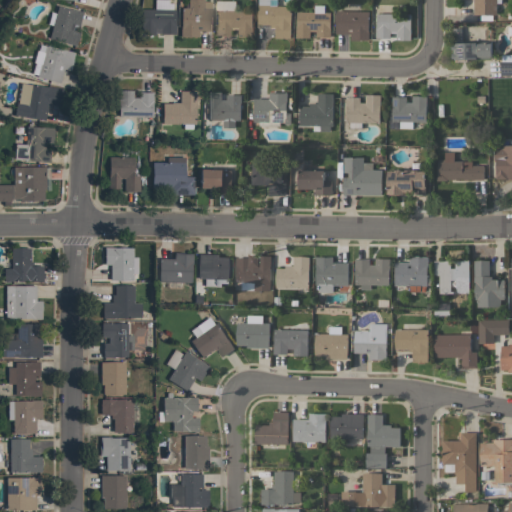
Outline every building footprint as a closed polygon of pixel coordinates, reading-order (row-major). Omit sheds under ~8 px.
[(166,0),(166,3),(171,3),(170,9),(174,9),(173,33),(159,33),(159,28),(153,28),(153,34),(139,34),(140,9),(153,9),(153,0),(166,0)] [(209,8),(212,8),(212,30),(196,30),(196,36),(178,36),(178,25),(179,25),(179,7),(187,7),(187,0),(202,0),(202,1),(209,1),(209,8)] [(252,25),(252,36),(238,36),(238,29),(232,29),(231,35),(217,34),(217,24),(218,24),(218,10),(216,10),(216,0),(224,0),(224,1),(235,1),(235,10),(252,10),(252,25)] [(269,0),(269,5),(290,6),(290,38),(275,37),(275,28),(270,27),(270,24),(258,24),(258,0),(269,0)] [(502,0),(502,3),(496,3),(496,13),(473,13),(473,0),(502,0)] [(54,13),(56,4),(81,11),(77,25),(72,24),(70,29),(78,31),(73,45),(63,42),(47,37),(51,25),(46,23),(49,11),(54,13)] [(369,11),(368,40),(350,40),(350,34),(336,33),(336,10),(369,11)] [(330,12),(329,36),(315,36),(316,31),(310,31),(310,37),(295,37),(296,11),(330,12)] [(411,13),(410,39),(396,39),(396,32),(390,32),(390,38),(376,37),(377,13),(411,13)] [(462,42),(491,41),(491,57),(467,59),(467,61),(455,61),(455,57),(452,58),(452,53),(453,53),(453,49),(452,49),(451,28),(461,27),(462,42)] [(33,62),(31,62),(35,50),(37,50),(39,43),(74,53),(69,69),(62,67),(58,83),(36,76),(36,74),(30,72),(33,62)] [(511,54),(511,74),(500,75),(500,61),(501,61),(501,54),(511,54)] [(18,81),(45,86),(61,88),(58,105),(46,103),(43,119),(12,114),(14,102),(18,81)] [(131,90),(131,97),(137,97),(137,91),(152,91),(151,103),(150,103),(150,117),(117,116),(117,101),(116,101),(117,89),(131,90)] [(160,123),(161,102),(170,103),(170,102),(178,102),(178,90),(194,91),(194,124),(160,123)] [(221,91),(221,100),(227,100),(227,94),(241,95),(240,120),(235,120),(234,127),(223,127),(223,120),(206,119),(206,91),(221,91)] [(268,125),(268,126),(259,126),(259,121),(253,121),(254,98),(269,99),(269,92),(287,92),(286,112),(291,113),(290,124),(284,123),(284,122),(279,122),(279,126),(268,125)] [(320,131),(320,125),(299,125),(300,105),(309,106),(309,103),(317,103),(317,93),(332,93),(332,125),(329,125),(329,131),(320,131)] [(349,128),(349,122),(345,122),(346,96),(360,97),(360,102),(365,102),(365,94),(380,94),(380,122),(361,122),(361,128),(349,128)] [(400,127),(400,121),(392,121),(393,104),(392,104),(392,96),(406,96),(406,102),(412,102),(412,95),(427,96),(426,121),(413,121),(412,128),(400,127)] [(39,127),(39,126),(52,127),(51,142),(43,142),(43,147),(48,148),(47,162),(36,161),(36,160),(12,159),(13,143),(23,144),(25,126),(39,127)] [(494,147),(502,147),(502,144),(511,144),(511,178),(495,178),(496,161),(494,161),(494,147)] [(444,159),(444,152),(454,152),(454,161),(471,161),(471,165),(483,165),(483,179),(464,179),(464,178),(454,178),(454,179),(447,179),(447,180),(437,180),(437,159),(444,159)] [(132,157),(132,175),(137,175),(137,187),(138,187),(138,191),(122,190),(122,178),(118,178),(118,189),(106,188),(107,156),(132,157)] [(183,157),(183,176),(189,176),(192,177),(191,194),(169,194),(169,188),(150,188),(151,162),(165,162),(165,156),(183,157)] [(273,156),(273,165),(286,165),(285,195),(268,194),(268,184),(251,184),(251,164),(253,164),(254,156),(273,156)] [(349,177),(349,176),(348,176),(348,172),(343,172),(343,156),(363,157),(363,162),(377,162),(377,169),(382,169),(381,195),(343,194),(343,177),(349,177)] [(0,184),(11,184),(11,167),(43,166),(44,189),(42,189),(42,200),(19,200),(19,197),(9,197),(9,200),(0,200),(0,184)] [(231,193),(216,193),(217,186),(212,185),(212,188),(198,188),(198,168),(223,169),(231,170),(231,193)] [(315,189),(298,188),(299,169),(324,170),(324,179),(331,179),(331,189),(332,189),(331,195),(314,194),(315,189)] [(395,170),(396,169),(400,169),(402,170),(405,170),(411,170),(412,170),(418,170),(426,170),(425,194),(411,194),(411,191),(404,191),(404,194),(396,193),(396,194),(392,194),(392,193),(387,193),(387,170),(395,170)] [(136,273),(131,273),(131,279),(109,279),(109,264),(102,264),(103,247),(112,247),(131,247),(131,256),(136,257),(136,273)] [(28,248),(28,262),(31,262),(31,265),(41,265),(41,280),(2,280),(2,268),(9,268),(9,248),(28,248)] [(191,253),(191,264),(190,264),(189,282),(157,281),(158,258),(172,258),(172,252),(191,253)] [(221,282),(221,286),(202,285),(203,278),(196,278),(197,253),(218,254),(218,256),(229,257),(228,283),(221,282)] [(241,290),(241,281),(236,281),(236,265),(236,256),(250,256),(250,262),(256,262),(256,255),(270,256),(270,290),(241,290)] [(394,285),(394,261),(409,262),(409,255),(427,255),(427,285),(394,285)] [(275,287),(276,267),(284,268),(285,265),(293,265),(293,256),(309,256),(308,288),(275,287)] [(333,256),(333,262),(348,263),(348,277),(351,277),(351,284),(348,284),(348,285),(333,285),(333,292),(318,291),(318,288),(317,288),(317,285),(315,285),(316,264),(315,264),(315,256),(333,256)] [(361,283),(355,283),(355,268),(355,258),(369,259),(369,264),(375,264),(375,258),(389,258),(389,284),(370,284),(370,289),(361,288),(361,283)] [(439,293),(439,274),(432,274),(432,260),(468,260),(469,292),(439,293)] [(489,276),(491,276),(491,279),(504,279),(504,297),(505,297),(505,303),(500,303),(500,306),(477,306),(477,299),(475,299),(474,281),(473,281),(473,260),(488,260),(489,276)] [(34,285),(34,301),(40,301),(40,318),(4,318),(3,285),(34,285)] [(132,285),(132,305),(138,305),(138,315),(132,315),(132,318),(101,318),(101,302),(110,302),(110,294),(113,294),(113,285),(132,285)] [(449,316),(433,316),(433,302),(449,302),(449,316)] [(262,316),(262,322),(269,323),(268,348),(246,347),(246,344),(236,344),(236,322),(248,322),(248,316),(262,316)] [(208,317),(212,324),(215,321),(233,348),(221,356),(216,348),(213,350),(211,348),(199,356),(188,341),(194,337),(189,330),(208,317)] [(508,334),(493,334),(493,342),(478,342),(478,319),(508,319),(508,334)] [(126,323),(125,357),(101,357),(101,342),(107,343),(107,337),(100,336),(100,322),(126,323)] [(39,356),(0,356),(0,339),(15,339),(15,323),(37,323),(37,336),(39,336),(39,356)] [(386,359),(369,358),(369,353),(354,352),(354,330),(369,330),(369,323),(386,323),(386,359)] [(341,326),(341,334),(347,334),(346,358),(314,357),(315,333),(328,333),(328,326),(341,326)] [(308,329),(307,355),(293,355),(293,348),(287,348),(287,354),(273,353),(274,329),(308,329)] [(428,329),(428,362),(412,362),(412,351),(409,351),(409,348),(395,348),(395,329),(428,329)] [(470,348),(471,348),(471,351),(476,351),(476,367),(461,367),(461,356),(433,356),(433,334),(470,333),(470,348)] [(511,371),(508,372),(508,369),(501,369),(500,345),(509,345),(509,344),(511,343),(511,371)] [(180,353),(177,358),(179,358),(183,351),(207,366),(198,380),(193,377),(184,390),(166,378),(172,369),(163,363),(173,348),(180,353)] [(38,361),(37,375),(32,375),(32,381),(39,381),(39,395),(13,395),(13,383),(6,383),(6,361),(38,361)] [(123,361),(123,393),(101,393),(101,384),(99,384),(99,361),(123,361)] [(195,397),(195,410),(189,410),(189,417),(196,417),(196,430),(171,431),(171,421),(161,421),(161,397),(195,397)] [(106,398),(113,399),(121,398),(131,400),(130,431),(112,431),(112,418),(109,418),(109,414),(99,414),(99,399),(106,398)] [(11,401),(29,401),(29,399),(40,399),(40,418),(34,418),(34,432),(11,432),(11,418),(7,418),(7,401),(11,401)] [(288,412),(287,444),(255,443),(255,424),(269,424),(269,421),(273,421),(273,411),(288,412)] [(326,413),(325,441),(292,440),(293,418),(308,418),(309,412),(326,413)] [(363,413),(363,438),(330,437),(330,415),(341,415),(341,413),(363,413)] [(366,467),(366,452),(370,452),(370,445),(367,445),(367,414),(382,414),(382,424),(391,424),(391,427),(400,427),(400,446),(385,446),(385,452),(386,452),(386,467),(366,467)] [(460,439),(460,432),(475,431),(476,491),(465,491),(465,483),(455,483),(455,473),(443,473),(443,463),(442,463),(442,439),(460,439)] [(182,446),(182,435),(204,435),(204,445),(206,445),(206,468),(182,468),(182,460),(177,460),(177,447),(182,446)] [(127,469),(104,469),(104,455),(98,455),(98,445),(98,436),(109,436),(109,437),(127,437),(127,469)] [(9,471),(9,473),(3,473),(3,459),(1,459),(2,442),(8,442),(8,438),(27,438),(27,448),(30,448),(30,456),(39,456),(39,471),(9,471)] [(480,442),(493,442),(493,438),(511,438),(511,484),(498,484),(498,482),(496,482),(495,465),(480,465),(480,442)] [(271,488),(271,484),(274,484),(274,471),(293,471),(293,491),(300,491),(300,501),(293,501),(293,503),(261,503),(261,488),(271,488)] [(381,472),(381,483),(394,483),(394,505),(341,505),(341,490),(355,490),(355,491),(362,491),(362,472),(381,472)] [(168,483),(178,483),(178,473),(200,474),(200,489),(206,489),(206,506),(170,506),(170,498),(167,498),(168,483)] [(124,508),(102,508),(102,497),(99,497),(99,475),(124,475),(124,508)] [(40,494),(34,494),(34,509),(4,509),(4,477),(30,477),(30,476),(39,476),(39,484),(40,484),(40,494)] [(511,511),(503,511),(503,510),(508,510),(508,502),(511,501),(511,511)] [(488,510),(492,510),(492,511),(453,511),(453,503),(488,502),(488,510)]
